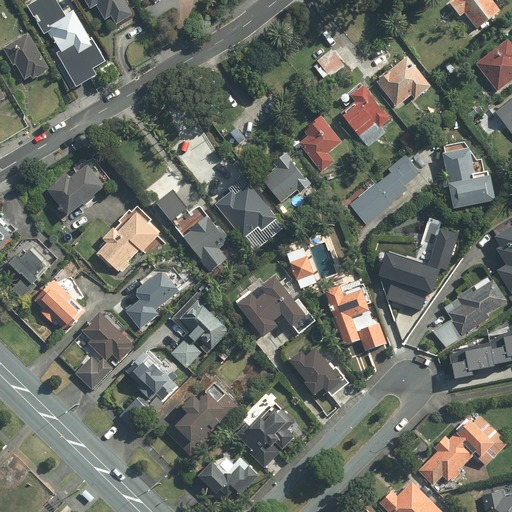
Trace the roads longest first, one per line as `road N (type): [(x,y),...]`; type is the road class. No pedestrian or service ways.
road 1 (residential): [(259,511),(397,379),(415,387),(412,406),(312,511)]
road 2 (residential): [(0,172),(279,0)]
road 3 (tertiary): [(0,366),(148,511)]
